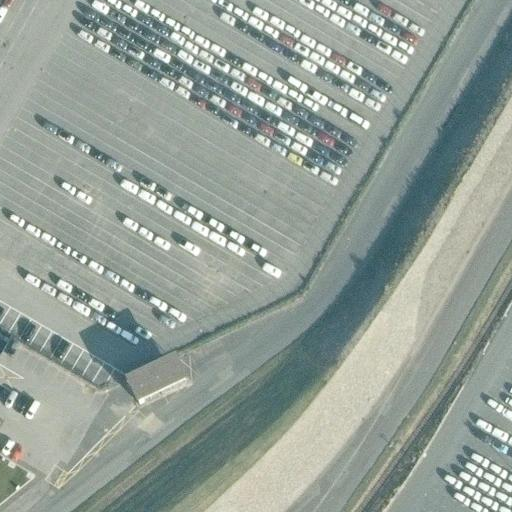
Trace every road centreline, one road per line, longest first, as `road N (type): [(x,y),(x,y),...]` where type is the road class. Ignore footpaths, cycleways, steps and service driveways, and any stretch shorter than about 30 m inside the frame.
road 1 (unclassified): [(58,511),(286,335),(333,289),(507,0)]
road 2 (unclassified): [(404,511),(511,336)]
road 3 (unclassified): [(0,116),(66,0)]
